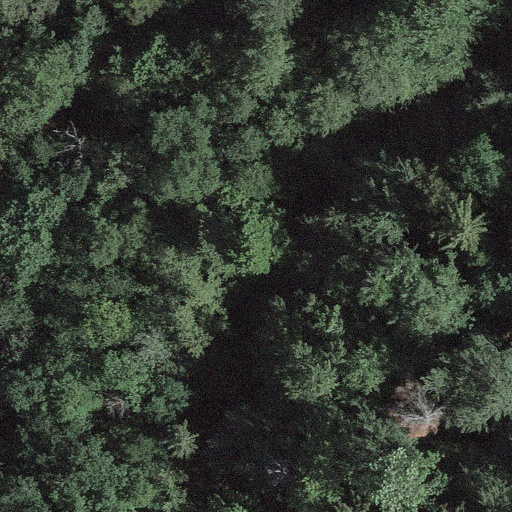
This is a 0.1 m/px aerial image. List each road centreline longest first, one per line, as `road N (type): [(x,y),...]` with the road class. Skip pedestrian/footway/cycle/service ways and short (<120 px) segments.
road 1 (track): [(511,21),(405,96),(231,404),(199,511)]
road 2 (track): [(184,0),(0,177)]
